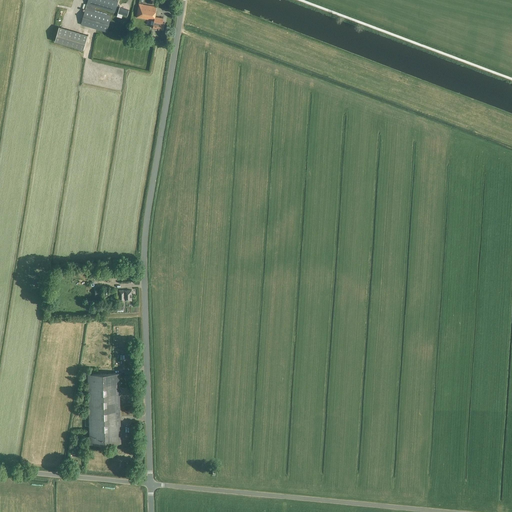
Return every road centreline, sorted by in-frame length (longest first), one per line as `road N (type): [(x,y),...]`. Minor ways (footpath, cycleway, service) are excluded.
road 1 (unclassified): [(149,484),(145,222),(182,0)]
road 2 (unclassified): [(149,484),(441,511)]
road 3 (unclassified): [(149,484),(0,470)]
